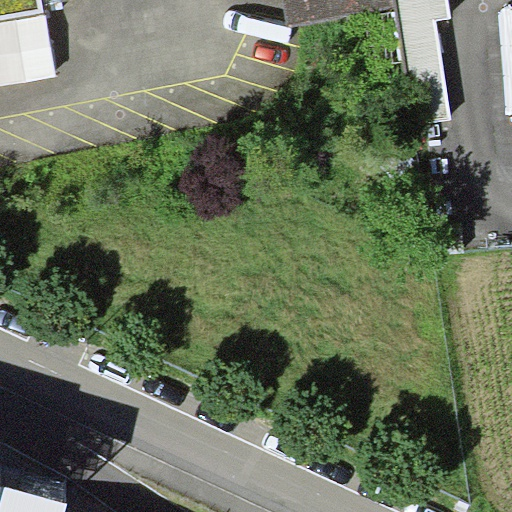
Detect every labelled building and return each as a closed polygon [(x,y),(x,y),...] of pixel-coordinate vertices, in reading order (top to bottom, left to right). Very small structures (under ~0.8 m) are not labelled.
[(42,1),(42,0),(0,0),(0,18),(44,11),(42,1)] [(394,0),(282,0),(287,26),(396,10),(394,0)] [(418,124),(451,119),(437,20),(452,18),(448,0),(394,0),(396,10),(418,124)] [(44,11),(0,18),(0,85),(55,76),(44,11)] [(0,498),(0,511),(65,511),(68,504),(3,487),(0,498)]
